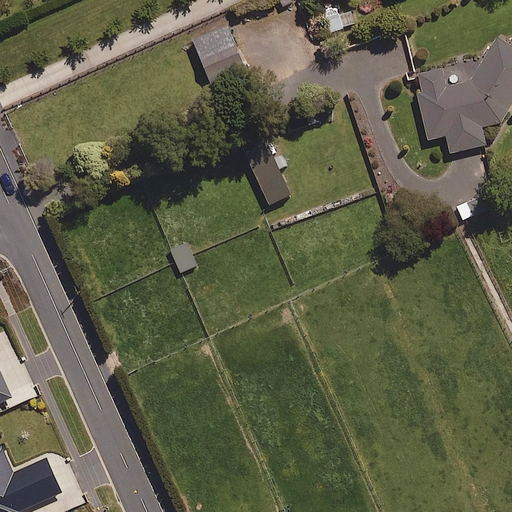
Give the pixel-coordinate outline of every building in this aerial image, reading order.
[(355,26),(347,0),(342,0),(321,6),(328,33),(355,26)] [(249,83),(227,29),(194,42),(216,97),(249,83)] [(511,105),(511,56),(493,45),(481,65),(464,69),(467,86),(443,92),(439,74),(411,81),(426,145),(444,141),(448,159),(483,150),(479,132),(498,127),(511,105)] [(290,199),(271,149),(249,158),(268,207),(290,199)] [(501,207),(496,193),(456,208),(461,222),(501,207)] [(190,241),(171,248),(181,276),(200,269),(190,241)] [(0,405),(14,400),(0,367),(0,405)] [(0,511),(20,511),(64,493),(49,460),(16,475),(3,447),(0,448),(0,511)]
